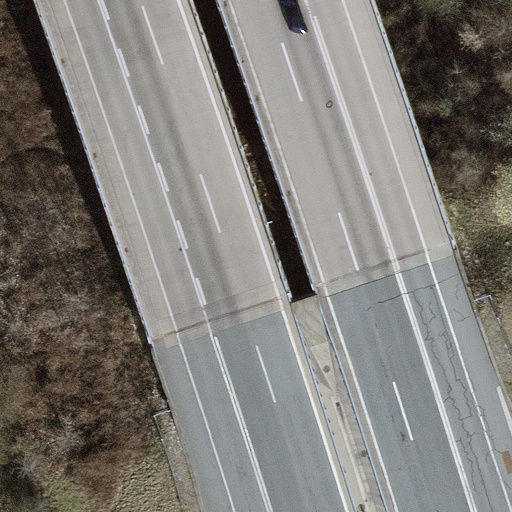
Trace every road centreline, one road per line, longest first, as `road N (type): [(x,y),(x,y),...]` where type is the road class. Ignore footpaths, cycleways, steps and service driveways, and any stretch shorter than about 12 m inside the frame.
road 1 (motorway): [(495,511),(343,45),(285,0)]
road 2 (motorway): [(436,511),(369,285),(270,0)]
road 3 (motorway): [(220,235),(309,511)]
road 4 (motorway): [(220,235),(194,327),(254,511)]
road 5 (motorway): [(140,0),(220,235)]
